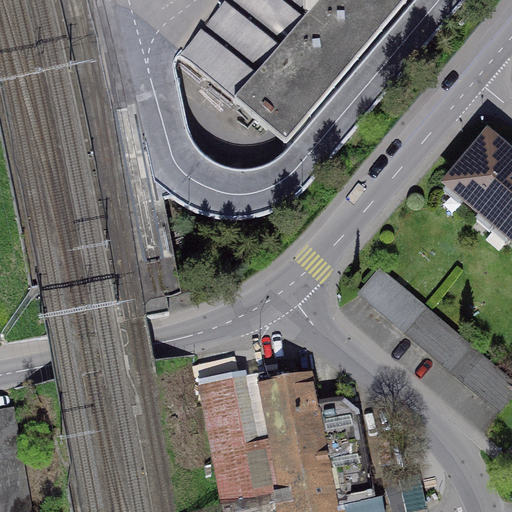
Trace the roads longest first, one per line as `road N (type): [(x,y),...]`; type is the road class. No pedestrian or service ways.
road 1 (residential): [(282,291),(349,227),(475,78)]
road 2 (residential): [(484,476),(282,291)]
road 3 (residential): [(54,364),(200,334),(282,291)]
